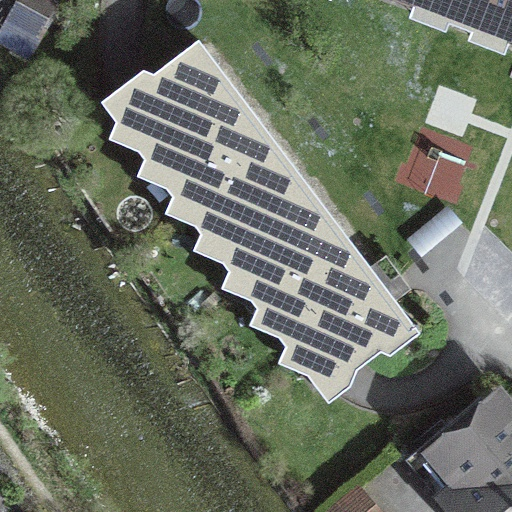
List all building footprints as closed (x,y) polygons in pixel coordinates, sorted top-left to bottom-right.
[(41,0),(22,0),(1,39),(29,54),(40,36),(34,33),(49,4),(41,0)] [(511,0),(416,0),(511,36),(511,0)] [(221,260),(229,271),(223,286),(249,298),(257,308),(250,323),(277,335),(285,346),(280,360),(307,371),(329,400),(350,385),(357,368),(380,350),(390,354),(419,332),(365,266),(199,46),(201,44),(198,40),(154,74),(143,70),(102,101),(118,121),(111,137),(138,148),(145,159),(139,174),(165,186),(173,196),(167,211),(193,223),(201,233),(194,248),(221,260)] [(468,511),(511,511),(511,415),(490,389),(416,450),(468,511)] [(372,511),(356,492),(332,511),(372,511)]
